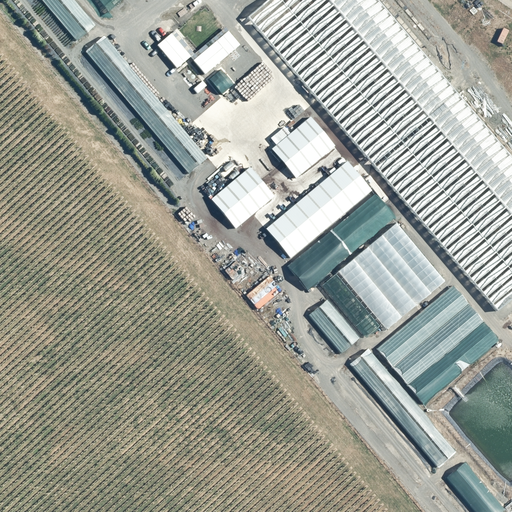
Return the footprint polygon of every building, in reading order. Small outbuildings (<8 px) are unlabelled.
[(73,0),(41,0),(76,40),(94,25),(73,0)] [(85,0),(100,17),(119,0),(85,0)] [(511,160),(374,0),(266,0),(247,17),(497,310),(511,297),(511,160)] [(227,30),(192,60),(204,74),(239,44),(227,30)] [(170,33),(156,45),(175,68),(189,56),(170,33)] [(103,35),(84,51),(188,173),(207,157),(103,35)] [(309,116),(270,149),(295,178),(334,146),(309,116)] [(347,161),(265,229),(289,258),(371,190),(347,161)] [(250,166),(210,199),(235,229),(274,196),(250,166)] [(373,194),(286,267),(305,290),(393,218),(373,194)] [(394,223),(320,286),(364,337),(380,324),(385,330),(444,280),(394,223)] [(272,280),(250,299),(258,308),(280,290),(272,280)] [(452,285),(376,348),(422,403),(498,340),(452,285)] [(326,300),(308,315),(340,353),(358,338),(326,300)] [(367,348),(348,364),(437,467),(456,452),(367,348)] [(464,462),(445,478),(474,511),(499,511),(504,509),(464,462)]
